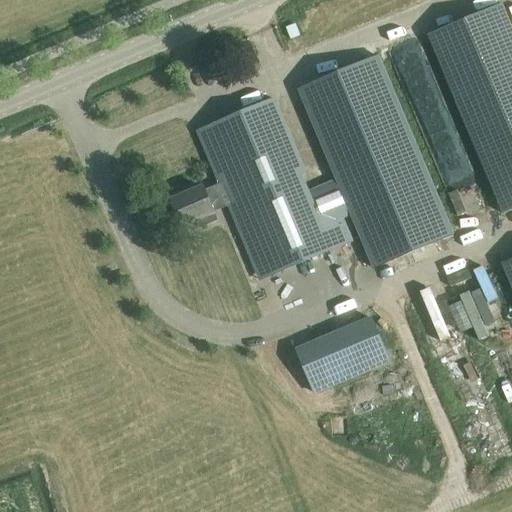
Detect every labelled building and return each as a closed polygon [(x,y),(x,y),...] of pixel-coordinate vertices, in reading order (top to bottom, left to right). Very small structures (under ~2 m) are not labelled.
[(511,27),(502,4),(429,35),(459,109),(490,182),(503,214),(511,210),(511,27)] [(454,235),(386,75),(378,56),(299,89),(374,268),(454,235)] [(209,127),(230,179),(238,201),(270,276),(309,259),(278,185),(306,173),(275,99),(209,127)] [(444,110),(438,114),(453,142),(460,139),(444,110)] [(213,211),(238,201),(230,179),(205,190),(204,187),(172,201),(182,225),(213,211)] [(333,179),(309,190),(314,200),(338,189),(333,179)] [(330,213),(332,220),(346,217),(342,193),(314,199),(317,216),(330,213)] [(511,259),(502,263),(511,287),(511,259)] [(371,318),(292,346),(309,393),(388,365),(371,318)]
